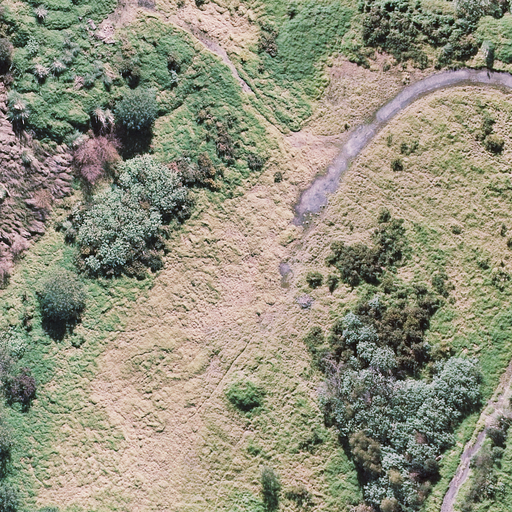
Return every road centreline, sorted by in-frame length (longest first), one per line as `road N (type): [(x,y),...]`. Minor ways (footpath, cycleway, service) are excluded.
road 1 (track): [(511,83),(453,79),(405,99),(332,182),(242,387),(229,489)]
road 2 (track): [(450,511),(511,377)]
